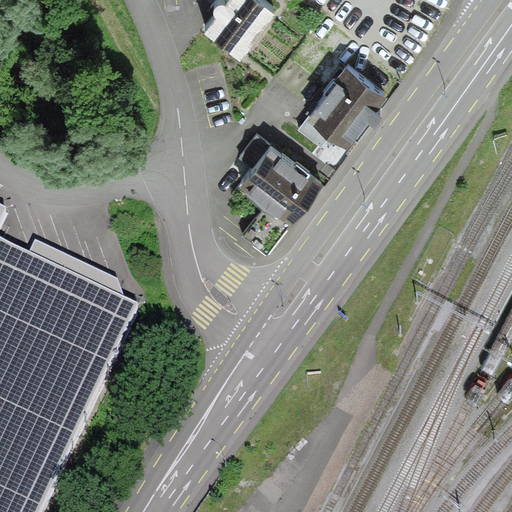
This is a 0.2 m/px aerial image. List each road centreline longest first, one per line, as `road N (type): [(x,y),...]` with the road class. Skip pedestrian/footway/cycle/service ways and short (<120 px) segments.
road 1 (primary): [(491,1),(282,285),(264,339)]
road 2 (primary): [(264,339),(314,298),(511,23)]
road 3 (primary): [(264,339),(150,511)]
road 4 (track): [(184,161),(98,0)]
